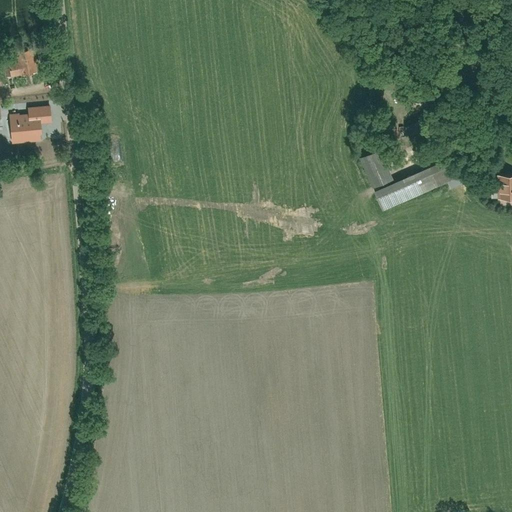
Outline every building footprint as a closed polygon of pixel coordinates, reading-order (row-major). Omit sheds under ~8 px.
[(35,41),(14,45),(19,72),(40,68),(35,41)] [(13,141),(40,138),(39,131),(42,131),(40,113),(18,115),(19,121),(11,122),(13,141)] [(413,121),(418,132),(428,128),(424,117),(413,121)] [(378,188),(398,180),(384,146),(364,155),(378,188)] [(398,180),(378,188),(386,207),(466,172),(458,154),(398,180)] [(511,171),(500,172),(502,196),(511,195),(511,171)]
